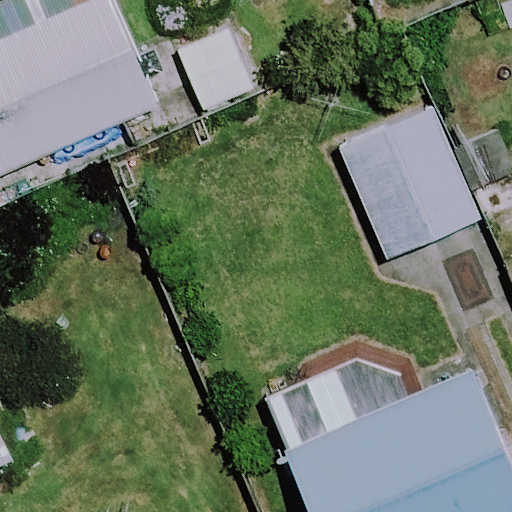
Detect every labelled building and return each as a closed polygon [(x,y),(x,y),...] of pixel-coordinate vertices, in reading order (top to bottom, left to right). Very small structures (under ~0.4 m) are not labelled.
[(91,0),(0,38),(0,180),(159,113),(111,0),(91,0)] [(238,19),(163,43),(181,98),(256,74),(238,19)] [(472,219),(426,110),(333,150),(379,258),(472,219)] [(0,325),(0,473),(53,451),(0,325)] [(511,511),(511,491),(458,371),(274,453),(300,511),(511,511)]
